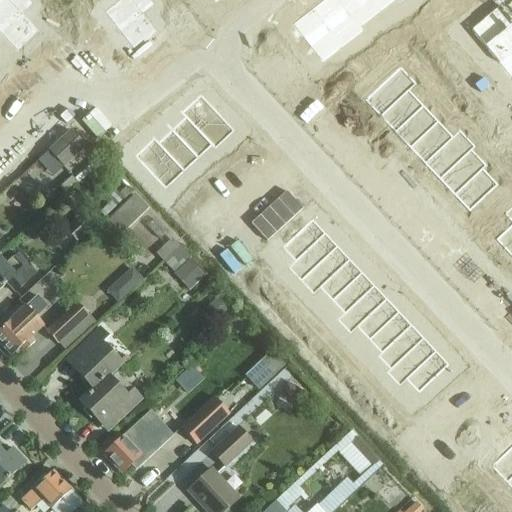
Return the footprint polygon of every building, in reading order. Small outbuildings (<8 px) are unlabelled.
[(0,0),(0,38),(14,53),(36,32),(20,15),(33,4),(29,0),(0,0)] [(117,12),(107,19),(132,52),(155,34),(141,15),(154,5),(150,0),(118,0),(112,6),(117,12)] [(188,0),(187,0),(180,7),(185,13),(193,5),(188,0)] [(337,0),(320,0),(310,8),(337,45),(359,29),(337,0)] [(369,0),(337,0),(359,29),(380,13),(369,0)] [(369,0),(380,13),(396,0),(369,0)] [(434,0),(431,0),(425,5),(430,10),(437,4),(434,0)] [(511,21),(497,5),(468,32),(482,49),(511,21)] [(310,8),(290,24),(319,59),(337,45),(310,8)] [(511,21),(482,49),(494,65),(511,50),(511,21)] [(179,31),(171,22),(159,32),(167,41),(179,31)] [(401,24),(393,30),(397,35),(405,29),(401,24)] [(393,30),(385,36),(388,41),(397,35),(393,30)] [(511,50),(494,65),(510,81),(511,79),(511,50)] [(431,51),(425,57),(433,66),(439,61),(431,51)] [(362,53),(354,60),(360,65),(367,58),(362,53)] [(455,55),(450,60),(456,66),(461,61),(455,55)] [(382,85),(363,102),(379,117),(408,90),(394,76),(402,68),(391,58),(372,75),(382,85)] [(354,60),(346,67),(351,73),(360,65),(354,60)] [(439,61),(433,66),(440,73),(445,69),(439,61)] [(470,73),(466,77),(472,86),(478,80),(470,73)] [(478,80),(472,86),(480,93),(486,87),(478,80)] [(460,85),(455,90),(462,97),(468,93),(460,85)] [(408,90),(379,117),(393,134),(423,105),(408,90)] [(468,93),(462,97),(469,104),(474,99),(468,93)] [(199,95),(180,112),(212,146),(231,127),(199,95)] [(495,95),(489,99),(498,108),(503,103),(495,95)] [(423,105),(393,134),(409,148),(438,122),(423,105)] [(180,112),(166,125),(198,160),(212,146),(180,112)] [(488,114),(483,119),(492,128),(497,123),(488,114)] [(438,122),(409,148),(423,164),(452,137),(438,122)] [(497,123),(492,128),(499,136),(504,131),(497,123)] [(166,125),(152,139),(184,174),(198,160),(166,125)] [(64,168),(86,147),(70,131),(49,152),(64,168)] [(452,137),(423,164),(438,180),(467,154),(452,137)] [(152,139),(135,155),(166,190),(184,174),(152,139)] [(467,154),(438,180),(453,196),(482,170),(467,154)] [(236,155),(227,163),(233,168),(240,159),(236,155)] [(227,163),(219,169),(224,175),(233,168),(227,163)] [(482,170),(453,196),(469,212),(488,195),(495,203),(511,188),(503,178),(496,185),(482,170)] [(207,180),(199,188),(203,193),(212,185),(207,180)] [(199,188),(190,195),(195,200),(203,193),(199,188)] [(121,237),(146,212),(148,210),(133,195),(106,221),(121,237)] [(510,224),(493,240),(510,258),(511,255),(511,206),(502,215),(510,224)] [(76,243),(92,228),(81,216),(65,231),(76,243)] [(311,219),(281,248),(295,262),(324,232),(311,219)] [(30,226),(20,236),(26,242),(37,233),(30,226)] [(324,232),(295,262),(307,275),(338,246),(324,232)] [(338,246),(307,275),(319,288),(350,258),(338,246)] [(173,273),(189,258),(178,248),(163,263),(173,273)] [(0,260),(0,290),(7,284),(15,293),(35,275),(17,256),(6,266),(0,260)] [(350,258),(319,288),(332,302),(364,272),(350,258)] [(189,292),(204,277),(188,260),(173,275),(189,292)] [(255,265),(246,273),(258,285),(266,277),(255,265)] [(130,267),(118,279),(129,291),(142,279),(130,267)] [(364,272),(332,302),(343,314),(375,285),(364,272)] [(266,277),(258,285),(268,295),(276,287),(266,277)] [(375,285),(343,314),(357,327),(386,299),(375,285)] [(24,307),(0,329),(0,345),(11,357),(20,348),(24,352),(34,343),(30,339),(42,327),(34,318),(46,307),(36,296),(24,307)] [(217,298),(207,308),(219,320),(229,310),(217,298)] [(386,299),(357,327),(368,340),(398,312),(386,299)] [(74,302),(45,331),(57,343),(86,314),(74,302)] [(291,303),(283,312),(288,317),(296,308),(291,303)] [(296,308),(288,317),(293,321),(301,313),(296,308)] [(398,312),(368,340),(381,354),(411,325),(398,312)] [(411,325),(381,354),(394,367),(423,339),(411,325)] [(93,390),(108,377),(121,365),(102,345),(108,339),(99,330),(73,354),(81,362),(73,370),(93,390)] [(310,334),(302,342),(306,347),(315,339),(310,334)] [(315,339),(306,347),(311,352),(319,345),(315,339)] [(423,339),(394,367),(405,379),(434,351),(423,339)] [(434,351),(405,379),(420,393),(448,365),(434,351)] [(339,355),(330,364),(335,369),(344,360),(339,355)] [(344,360),(335,369),(339,375),(349,366),(344,360)] [(108,377),(93,390),(79,402),(99,423),(106,417),(114,425),(140,400),(132,391),(127,396),(108,377)] [(363,381),(354,389),(360,395),(369,387),(363,381)] [(287,382),(279,396),(293,404),(301,390),(287,382)] [(369,387),(360,395),(364,401),(374,393),(369,387)] [(212,398),(179,428),(196,446),(228,416),(212,398)] [(382,401),(373,410),(378,415),(388,408),(382,401)] [(123,438),(103,456),(121,476),(131,467),(135,472),(146,462),(155,452),(172,437),(149,413),(123,438)] [(212,454),(225,468),(252,444),(238,429),(212,454)] [(336,511),(382,470),(377,464),(378,463),(350,434),(294,487),(273,506),(266,511),(336,511)] [(0,445),(0,487),(25,465),(11,450),(3,457),(0,453),(0,448),(1,447),(0,445)] [(511,447),(490,467),(506,483),(511,476),(511,447)] [(205,511),(225,511),(238,500),(212,471),(188,493),(205,511)] [(24,497),(20,501),(29,511),(33,507),(40,500),(49,510),(51,511),(74,511),(82,505),(70,491),(52,472),(24,497)] [(469,501),(464,506),(469,511),(472,511),(476,509),(469,501)] [(399,511),(398,511),(397,511),(421,511),(423,511),(415,502),(404,511),(399,511)]
